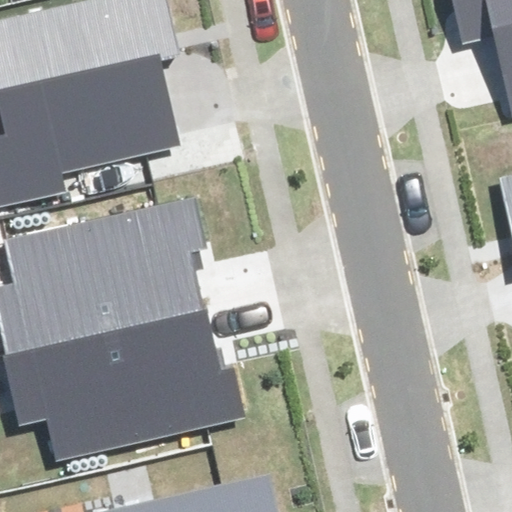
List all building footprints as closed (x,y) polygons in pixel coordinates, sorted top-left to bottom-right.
[(0,138),(0,203),(62,189),(58,170),(179,142),(160,59),(178,56),(164,0),(98,0),(0,22),(0,106),(7,137),(0,138)] [(511,0),(456,0),(466,40),(497,33),(511,95),(511,0)] [(511,174),(503,177),(511,216),(511,174)] [(0,336),(4,355),(206,309),(192,251),(205,249),(194,201),(8,243),(17,285),(0,288),(0,336)] [(206,309),(4,355),(20,423),(48,417),(58,459),(245,417),(234,370),(220,373),(206,309)] [(274,511),(267,478),(117,511),(274,511)]
